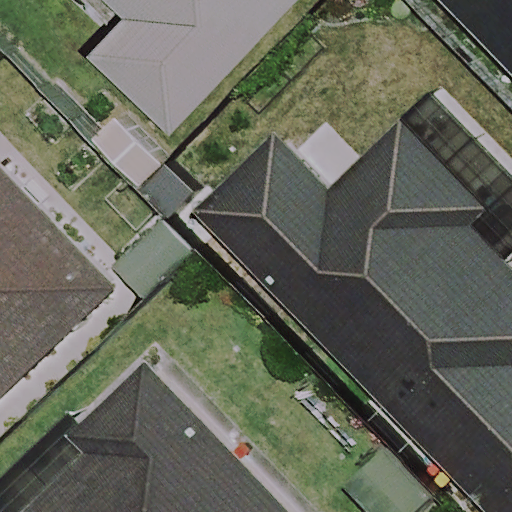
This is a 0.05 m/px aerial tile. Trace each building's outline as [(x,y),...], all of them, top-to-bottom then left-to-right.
[(291,0),(121,0),(132,10),(97,47),(174,122),(291,0)] [(511,0),(449,0),(511,72),(511,0)] [(488,202),(410,118),(345,179),(301,132),(213,215),(494,511),(511,511),(511,260),(472,217),(488,202)] [(0,395),(123,275),(0,151),(0,395)] [(302,511),(157,362),(83,433),(99,450),(34,511),(9,511),(8,511),(302,511)]
